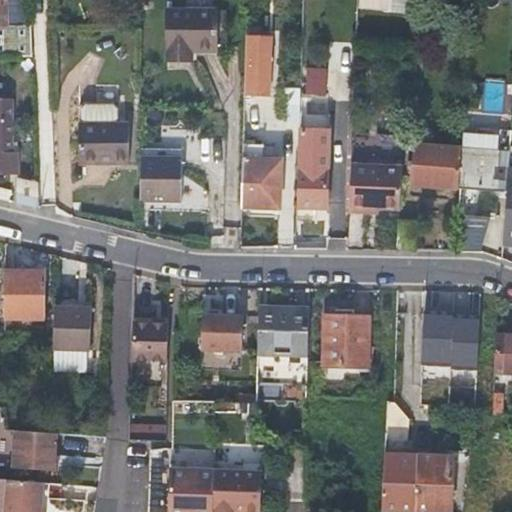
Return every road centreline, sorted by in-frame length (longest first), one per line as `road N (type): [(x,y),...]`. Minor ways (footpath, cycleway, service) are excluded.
road 1 (residential): [(116,251),(180,265),(478,273),(511,284)]
road 2 (residential): [(111,511),(116,251)]
